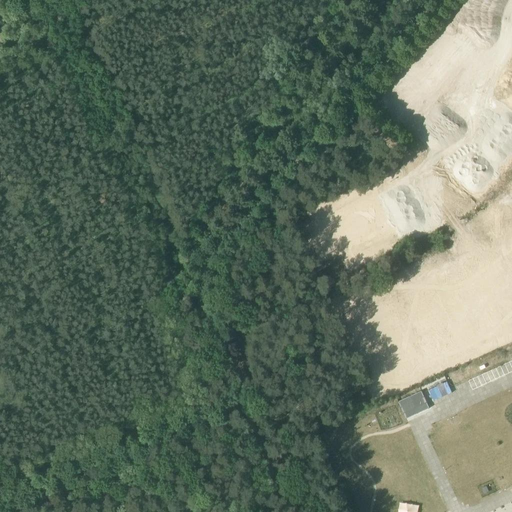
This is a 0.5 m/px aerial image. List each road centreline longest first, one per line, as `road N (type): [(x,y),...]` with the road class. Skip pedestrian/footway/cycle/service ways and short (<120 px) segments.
road 1 (unclassified): [(0,501),(234,403),(242,381),(203,301),(207,264),(425,0)]
road 2 (track): [(240,395),(299,511)]
